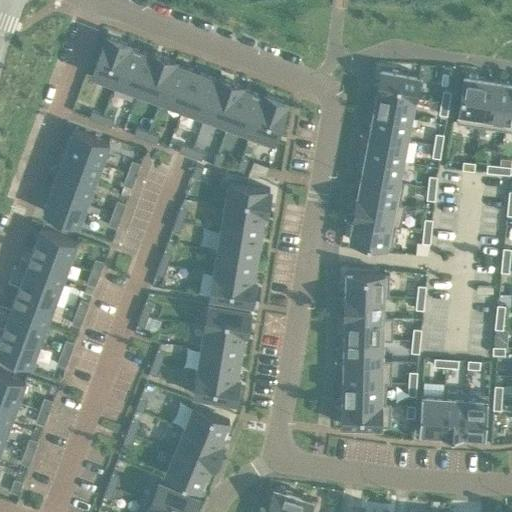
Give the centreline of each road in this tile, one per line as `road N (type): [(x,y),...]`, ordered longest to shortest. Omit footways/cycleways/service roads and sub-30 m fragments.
road 1 (residential): [(98,3),(316,80),(332,95),(281,413),(285,449)]
road 2 (residential): [(0,273),(98,3)]
road 3 (residential): [(285,449),(319,467),(511,478)]
